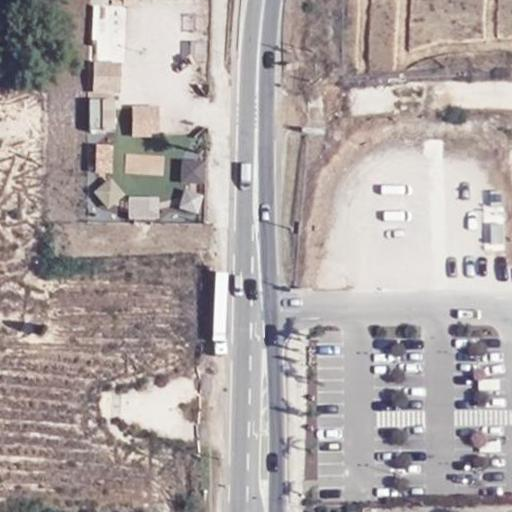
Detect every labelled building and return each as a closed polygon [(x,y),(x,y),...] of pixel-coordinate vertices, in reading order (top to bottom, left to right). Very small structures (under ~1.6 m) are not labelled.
[(121,92),(121,59),(90,59),(91,92),(121,92)] [(114,130),(114,97),(88,97),(87,130),(114,130)] [(33,133),(32,103),(14,103),(14,134),(33,133)] [(130,105),(131,136),(160,135),(158,104),(130,105)] [(111,172),(112,142),(93,141),(92,172),(111,172)] [(179,161),(181,183),(204,180),(202,158),(179,161)] [(90,193),(104,210),(123,194),(110,177),(90,193)] [(179,210),(198,212),(200,191),(181,190),(179,210)] [(127,194),(127,218),(159,218),(159,194),(127,194)] [(181,306),(181,273),(43,276),(44,308),(181,306)]
